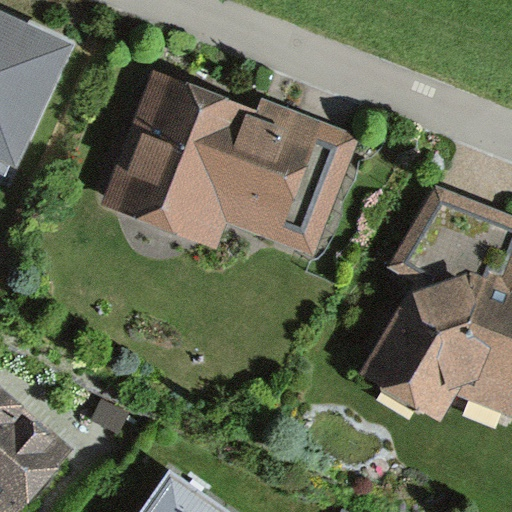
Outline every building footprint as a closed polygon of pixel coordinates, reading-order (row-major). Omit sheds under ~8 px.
[(0,171),(14,178),(71,51),(0,19),(0,171)] [(257,118),(154,76),(100,209),(215,256),(227,227),(315,263),(364,142),(263,101),(257,118)] [(455,400),(511,420),(511,223),(440,195),(391,277),(417,295),(361,381),(442,427),(455,400)] [(0,511),(20,511),(70,455),(0,394),(0,511)] [(211,511),(173,485),(153,511),(211,511)]
